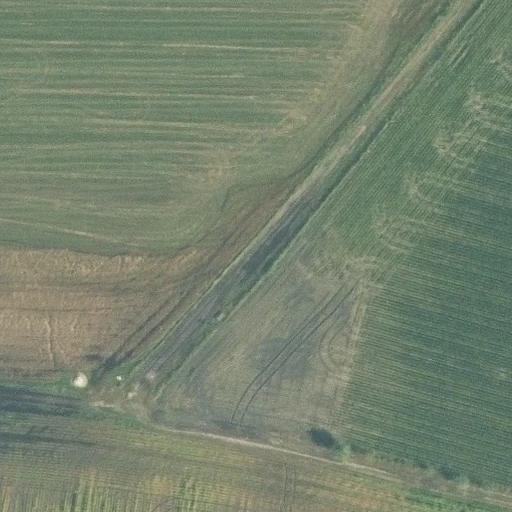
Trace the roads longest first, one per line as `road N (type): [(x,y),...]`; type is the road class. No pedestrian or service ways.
road 1 (unknown): [(123,409),(469,0)]
road 2 (track): [(123,409),(388,464),(511,500)]
road 3 (track): [(0,390),(123,409)]
